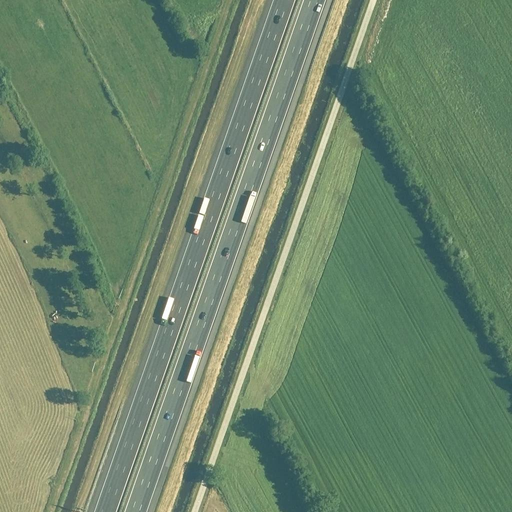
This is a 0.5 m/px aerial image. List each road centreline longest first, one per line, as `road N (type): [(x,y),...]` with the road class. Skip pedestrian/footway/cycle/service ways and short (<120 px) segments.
road 1 (motorway): [(136,511),(316,0)]
road 2 (motorway): [(285,0),(106,511)]
road 3 (track): [(50,511),(229,0)]
